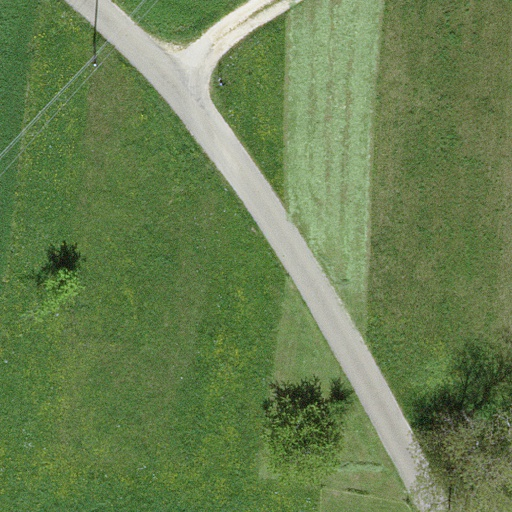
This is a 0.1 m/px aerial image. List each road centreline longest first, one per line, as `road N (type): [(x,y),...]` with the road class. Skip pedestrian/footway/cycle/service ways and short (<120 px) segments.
road 1 (track): [(87,0),(167,76),(243,173),(439,511)]
road 2 (track): [(279,0),(167,76)]
